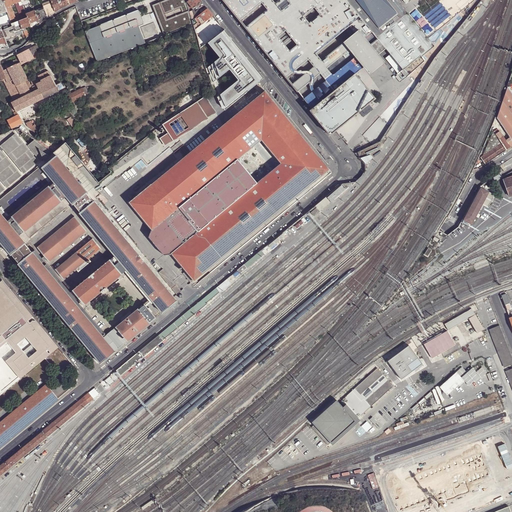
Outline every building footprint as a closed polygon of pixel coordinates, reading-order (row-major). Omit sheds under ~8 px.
[(24,8),(20,0),(2,0),(7,12),(8,14),(11,22),(12,24),(19,21),(28,18),(26,14),(25,12),(24,8)] [(20,0),(24,8),(30,5),(31,8),(33,7),(30,0),(20,0)] [(67,0),(50,0),(52,3),(55,12),(63,8),(70,5),(67,0)] [(189,0),(187,2),(186,3),(190,13),(191,11),(203,2),(201,0),(189,0)] [(222,0),(305,100),(311,108),(355,74),(364,66),(376,57),(378,55),(379,54),(385,49),(345,0),(222,0)] [(405,9),(397,0),(403,0),(406,3),(410,0),(345,0),(385,49),(390,54),(398,63),(422,43),(402,18),(405,16),(408,13),(405,9)] [(442,0),(435,6),(447,21),(460,10),(458,7),(457,8),(452,2),(455,0),(442,0)] [(52,3),(43,6),(44,7),(48,18),(52,15),(55,12),(52,3)] [(48,18),(44,7),(35,11),(39,22),(40,24),(44,21),(48,18)] [(197,29),(213,15),(210,11),(208,9),(197,18),(196,18),(193,21),(197,29)] [(156,18),(143,23),(139,11),(138,11),(138,10),(127,15),(125,16),(125,15),(114,20),(112,21),(112,20),(101,25),(101,26),(85,32),(97,62),(164,36),(156,18)] [(31,26),(33,31),(34,30),(33,26),(35,25),(39,22),(35,11),(33,11),(26,14),(28,18),(31,26)] [(422,43),(398,63),(403,70),(404,69),(421,55),(422,57),(435,46),(429,37),(408,13),(405,16),(402,18),(422,43)] [(0,17),(0,25),(0,26),(8,23),(11,22),(8,14),(0,17)] [(218,20),(213,15),(197,29),(203,47),(208,43),(224,29),(218,20)] [(19,21),(22,29),(31,26),(28,18),(19,21)] [(19,21),(12,24),(12,26),(15,32),(22,29),(19,21)] [(8,23),(0,26),(1,28),(6,41),(17,37),(15,32),(12,26),(10,27),(8,23)] [(0,49),(3,49),(9,48),(6,41),(1,28),(0,27),(0,49)] [(224,29),(208,43),(220,58),(208,67),(212,77),(214,76),(216,82),(231,70),(239,81),(223,94),(227,102),(228,102),(230,106),(254,87),(259,83),(264,78),(224,29)] [(34,58),(32,55),(37,53),(33,47),(17,55),(21,62),(22,64),(34,58)] [(390,54),(386,58),(399,73),(403,70),(398,63),(390,54)] [(403,70),(399,73),(397,74),(402,80),(407,76),(410,74),(426,61),(422,57),(421,55),(404,69),(403,70)] [(17,64),(31,93),(33,92),(30,86),(20,65),(22,64),(21,62),(17,64)] [(8,69),(22,98),(31,93),(17,64),(8,69)] [(13,99),(14,102),(22,98),(8,69),(4,71),(7,78),(3,80),(4,81),(13,99)] [(310,110),(330,135),(336,130),(352,117),(375,99),(362,83),(355,74),(311,108),(310,110)] [(41,82),(39,83),(37,84),(39,89),(33,92),(31,93),(22,98),(14,102),(12,103),(17,112),(59,91),(56,85),(53,80),(51,76),(45,79),(41,81),(41,82)] [(32,85),(30,86),(33,92),(39,89),(37,84),(39,83),(38,79),(31,82),(32,85)] [(56,85),(59,91),(64,89),(64,88),(63,87),(61,83),(56,85)] [(260,95),(130,202),(152,230),(149,237),(164,255),(172,253),(186,271),(183,274),(191,283),(194,280),(305,189),(306,192),(314,185),(315,187),(324,180),(321,176),(329,169),(301,135),(265,91),(259,83),(254,87),(260,95)] [(507,87),(502,102),(497,118),(497,119),(499,123),(502,127),(509,136),(511,140),(511,92),(511,91),(510,90),(508,86),(507,87)] [(68,96),(71,103),(86,96),(82,89),(68,96)] [(213,109),(206,97),(163,125),(169,133),(161,138),(163,142),(213,109)] [(194,101),(191,98),(184,102),(187,106),(194,101)] [(163,142),(165,146),(173,140),(174,141),(208,118),(207,118),(216,112),(213,109),(163,142)] [(18,115),(15,117),(8,121),(12,129),(22,123),(18,115)] [(71,118),(67,120),(72,128),(76,125),(71,118)] [(28,127),(34,133),(39,130),(35,125),(33,126),(32,125),(28,127)] [(0,197),(52,153),(35,140),(29,145),(21,135),(24,132),(21,129),(19,130),(18,129),(13,130),(0,135),(0,197)] [(506,150),(495,134),(493,130),(491,136),(493,140),(494,141),(488,145),(487,145),(485,149),(485,150),(486,150),(487,152),(487,153),(481,158),(485,165),(489,161),(501,153),(506,150)] [(506,150),(510,147),(503,137),(501,138),(500,137),(502,136),(499,131),(497,133),(495,134),(506,150)] [(54,182),(7,221),(0,212),(0,242),(11,255),(12,255),(25,244),(26,243),(20,236),(62,201),(61,201),(66,197),(73,205),(74,205),(87,194),(87,193),(56,156),(42,168),(54,182)] [(494,196),(481,188),(470,208),(463,220),(471,225),(483,204),(488,207),(494,196)] [(331,193),(326,197),(330,201),(335,197),(331,193)] [(87,194),(74,205),(80,212),(79,213),(123,266),(120,268),(124,273),(127,270),(150,298),(150,299),(162,313),(163,312),(177,301),(94,201),(93,202),(87,194)] [(326,197),(310,210),(311,212),(311,213),(313,216),(318,212),(315,209),(317,208),(319,211),(330,201),(326,197)] [(37,248),(49,262),(87,232),(75,217),(37,248)] [(78,272),(91,262),(88,259),(97,252),(101,249),(93,239),(55,270),(63,279),(76,269),(78,272)] [(0,242),(0,253),(8,263),(10,261),(14,258),(12,255),(11,255),(0,242)] [(32,252),(30,250),(25,244),(12,255),(17,261),(19,263),(18,264),(101,363),(100,364),(101,364),(101,363),(114,352),(115,352),(115,351),(115,352),(119,348),(108,334),(103,337),(101,334),(80,309),(82,307),(83,306),(80,302),(76,305),(32,252)] [(429,248),(424,254),(428,257),(433,250),(429,248)] [(35,250),(32,252),(76,305),(80,302),(78,301),(80,299),(73,291),(70,293),(35,250)] [(88,259),(91,262),(99,255),(97,252),(88,259)] [(125,363),(116,371),(121,376),(143,357),(206,304),(205,304),(234,279),(234,278),(259,257),(256,254),(182,315),(180,318),(158,335),(139,351),(125,363)] [(88,278),(73,291),(80,299),(85,305),(100,292),(101,292),(106,288),(106,287),(122,274),(110,260),(94,273),(94,272),(88,277),(88,278)] [(163,269),(158,273),(177,295),(181,291),(163,269)] [(47,357),(59,348),(2,280),(0,281),(0,358),(12,349),(15,354),(5,362),(20,380),(34,368),(47,357)] [(511,309),(505,292),(501,293),(508,311),(511,309)] [(493,322),(497,321),(490,300),(484,302),(491,320),(492,320),(493,322)] [(82,307),(80,309),(101,334),(103,332),(82,307)] [(150,323),(138,309),(138,308),(115,327),(116,327),(111,331),(123,345),(127,341),(127,342),(150,323)] [(471,308),(444,324),(448,330),(469,318),(477,333),(483,329),(471,308)] [(511,356),(500,326),(490,330),(504,368),(511,365),(511,366),(511,369),(506,372),(511,387),(511,356)] [(119,348),(123,345),(111,331),(108,334),(119,348)] [(447,332),(424,345),(432,359),(442,353),(454,345),(447,332)] [(409,346),(387,361),(401,379),(422,364),(409,346)] [(461,367),(440,387),(447,395),(464,380),(469,386),(474,380),(476,382),(487,372),(482,366),(476,371),(471,366),(465,371),(461,367)] [(338,402),(311,427),(327,445),(330,442),(332,445),(360,421),(358,418),(393,386),(377,368),(342,399),(346,403),(342,407),(338,402)] [(0,447),(58,399),(46,385),(0,422),(0,447)] [(89,393),(94,398),(99,394),(94,389),(89,393)] [(43,432),(0,467),(0,475),(94,398),(89,393),(80,401),(43,432)] [(372,417),(369,420),(378,430),(381,427),(372,417)] [(482,448),(388,484),(398,511),(443,494),(446,502),(471,493),(469,488),(494,479),(482,448)] [(379,486),(374,471),(365,475),(371,490),(379,486)] [(153,500),(141,507),(143,509),(154,502),(153,500)]
